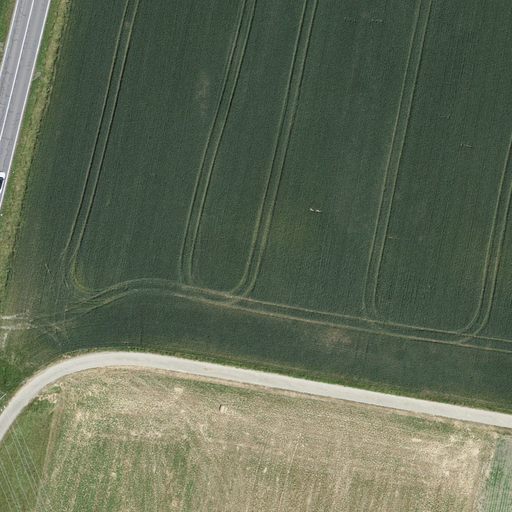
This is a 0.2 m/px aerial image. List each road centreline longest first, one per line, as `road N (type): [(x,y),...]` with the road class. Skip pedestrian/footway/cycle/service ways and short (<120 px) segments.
road 1 (track): [(0,445),(29,395),(82,355),(148,353),(511,415)]
road 2 (primary): [(38,0),(0,156)]
